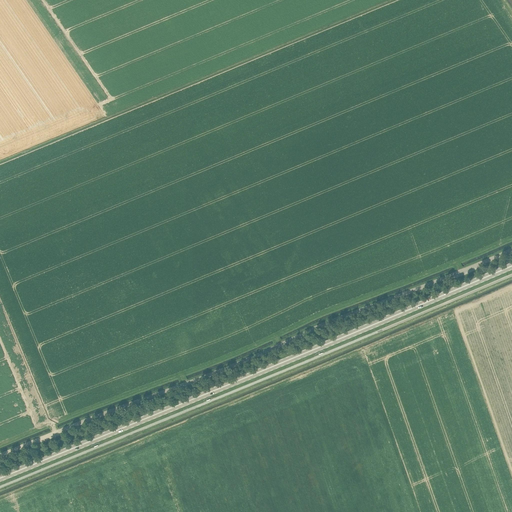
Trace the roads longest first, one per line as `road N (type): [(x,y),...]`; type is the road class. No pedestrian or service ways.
road 1 (primary): [(0,477),(511,265)]
road 2 (unclassified): [(0,454),(511,248)]
